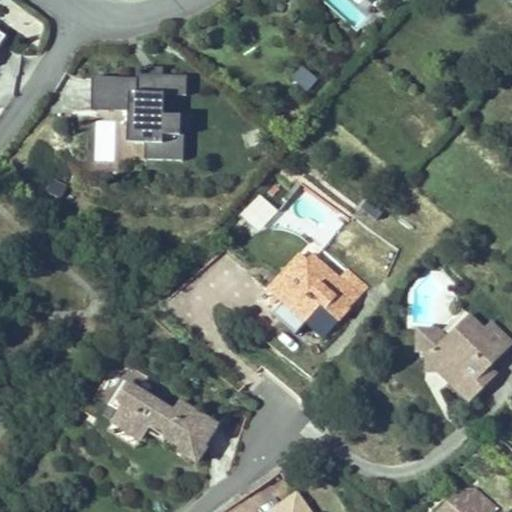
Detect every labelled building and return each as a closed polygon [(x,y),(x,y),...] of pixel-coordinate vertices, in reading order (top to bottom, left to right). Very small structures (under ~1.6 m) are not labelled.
[(300,65),(290,79),(308,91),(317,77),(300,65)] [(164,115),(164,95),(186,96),(186,76),(162,75),(161,80),(148,80),(148,76),(136,75),(136,79),(101,79),(100,112),(136,113),(135,144),(145,144),(145,161),(184,161),(184,135),(181,135),(181,116),(164,115)] [(100,112),(101,79),(92,79),(91,112),(100,112)] [(261,194),(239,213),(255,231),(277,212),(261,194)] [(283,304),(283,303),(282,289),(307,261),(300,254),(268,291),(283,304)] [(282,289),(283,303),(324,339),(361,296),(312,254),(307,261),(282,289)] [(497,374),(490,367),(511,343),(511,342),(492,323),(485,330),(470,316),(448,340),(438,330),(418,330),(417,353),(427,353),(426,373),(439,373),(448,374),(451,370),(456,376),(449,383),(469,403),(497,374)] [(439,373),(449,383),(456,376),(451,370),(448,374),(439,373)] [(130,383),(119,399),(123,401),(123,407),(120,412),(113,423),(141,440),(149,427),(151,425),(159,423),(166,427),(164,430),(169,434),(166,438),(182,448),(180,452),(197,463),(207,449),(205,447),(218,425),(182,402),(175,412),(130,383)] [(120,412),(123,407),(123,401),(119,399),(114,408),(120,412)] [(149,427),(166,438),(169,434),(164,430),(166,427),(159,423),(151,425),(149,427)] [(465,511),(481,495),(476,491),(459,492),(441,511),(465,511)] [(310,511),(298,494),(272,511),(310,511)] [(491,511),(495,508),(481,495),(465,511),(491,511)]
